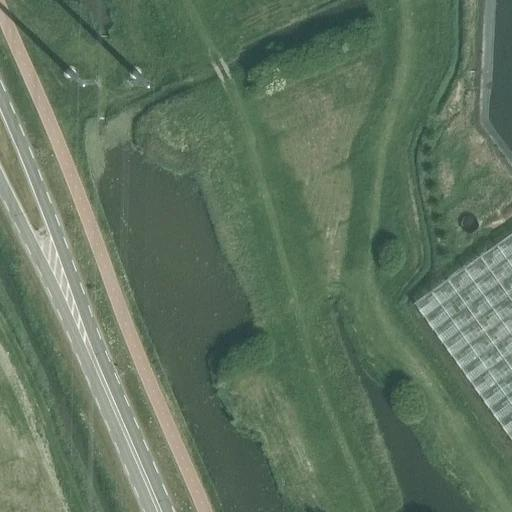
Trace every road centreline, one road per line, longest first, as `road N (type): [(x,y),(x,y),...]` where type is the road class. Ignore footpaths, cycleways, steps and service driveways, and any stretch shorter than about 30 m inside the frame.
road 1 (track): [(373,511),(210,137),(210,115),(227,81),(182,0)]
road 2 (tertiary): [(62,283),(157,511)]
road 3 (tertiary): [(62,283),(50,219),(0,99)]
road 4 (tertiary): [(0,178),(62,283)]
